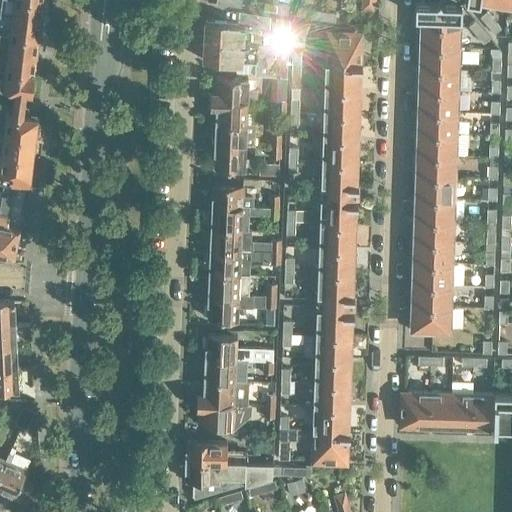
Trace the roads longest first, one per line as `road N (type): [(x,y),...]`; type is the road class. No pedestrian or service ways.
road 1 (residential): [(401,0),(382,291),(383,511)]
road 2 (residential): [(174,511),(191,0)]
road 3 (secondary): [(87,285),(107,0)]
road 4 (secondary): [(84,511),(79,418),(87,285)]
